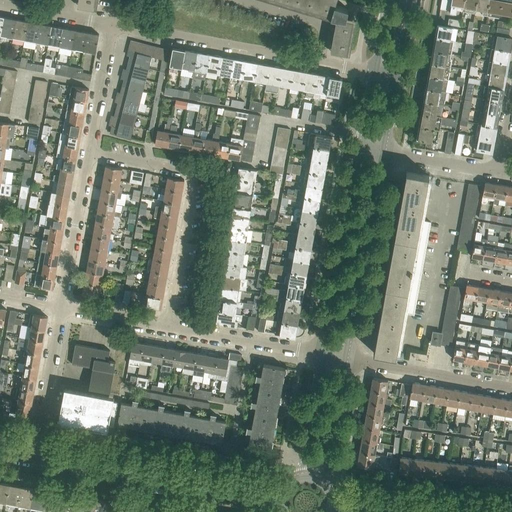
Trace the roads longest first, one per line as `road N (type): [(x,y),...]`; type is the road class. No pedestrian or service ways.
road 1 (residential): [(164,327),(191,178),(180,168),(90,152)]
road 2 (residential): [(343,361),(382,152)]
road 3 (residential): [(320,60),(112,24)]
road 4 (residential): [(362,149),(321,356)]
road 5 (residential): [(225,489),(32,454)]
road 6 (residential): [(511,388),(343,361)]
road 7 (residential): [(321,356),(164,327)]
road 8 (unclassified): [(61,307),(90,152)]
road 9 (unclassified): [(32,454),(61,307)]
road 10 (unclassified): [(90,152),(112,24)]
road 11 (residential): [(321,356),(298,478)]
road 12 (residential): [(323,482),(343,361)]
road 13 (unclassified): [(241,0),(324,26),(320,60)]
